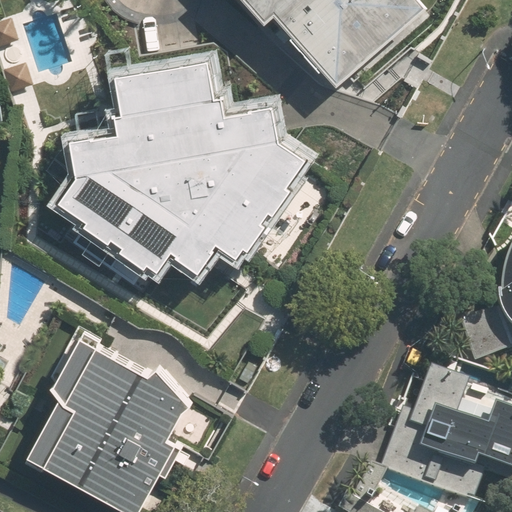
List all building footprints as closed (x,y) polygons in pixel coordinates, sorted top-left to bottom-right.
[(433,4),(429,0),(252,0),(268,18),(278,9),(341,79),(394,32),(404,43),(435,15),(429,8),(433,4)] [(10,15),(0,17),(0,45),(17,41),(10,15)] [(212,53),(119,69),(126,108),(119,110),(123,129),(76,137),(82,171),(63,198),(90,217),(87,222),(111,239),(115,234),(128,243),(125,247),(158,270),(174,246),(201,265),(219,239),(239,254),(308,156),(284,139),(278,102),(231,110),(227,91),(219,93),(212,53)] [(26,59),(4,67),(13,92),(35,84),(26,59)] [(511,245),(511,247),(501,268),(499,286),(501,304),(508,323),(511,326),(511,245)] [(63,393),(31,453),(139,510),(163,466),(172,471),(186,445),(171,437),(187,406),(193,402),(163,362),(153,370),(86,330),(56,380),(63,393)] [(511,395),(429,364),(412,410),(402,406),(379,465),(476,502),(490,467),(511,475),(511,395)] [(380,511),(373,507),(369,511),(450,511),(429,499),(424,508),(419,504),(413,511),(380,511)]
